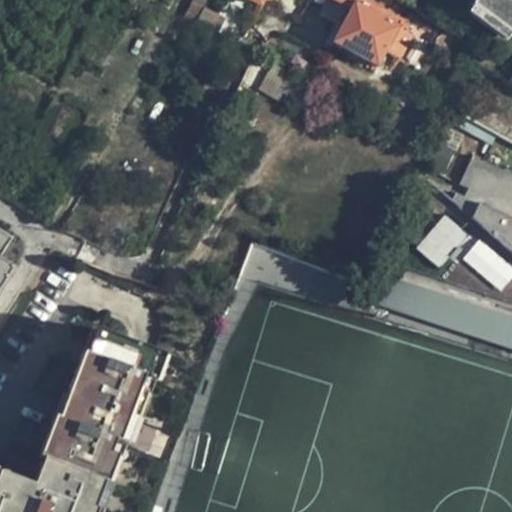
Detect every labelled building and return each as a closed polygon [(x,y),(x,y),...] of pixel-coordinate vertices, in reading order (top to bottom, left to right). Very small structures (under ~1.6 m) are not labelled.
[(353,4),(355,0),(333,0),(351,9),(353,4)] [(402,12),(382,0),(355,0),(353,4),(396,29),(386,48),(398,54),(408,36),(407,35),(407,29),(405,20),(402,12)] [(511,30),(511,0),(481,0),(474,10),(509,34),(511,30)] [(396,29),(353,4),(351,9),(331,44),(376,68),(386,48),(396,29)] [(435,24),(446,31),(459,12),(447,5),(435,24)] [(416,19),(407,35),(408,36),(433,49),(440,34),(416,19)] [(443,128),(459,94),(403,68),(393,88),(412,97),(405,110),(443,128)] [(468,195),(464,203),(478,209),(470,226),(511,260),(511,176),(470,157),(455,189),(468,195)] [(478,209),(464,203),(452,197),(447,206),(470,226),(478,209)] [(0,234),(0,295),(15,272),(3,264),(15,244),(0,234)] [(511,319),(384,277),(376,301),(511,346),(511,319)] [(109,487),(119,461),(123,462),(152,382),(156,383),(166,355),(93,329),(69,393),(62,390),(35,459),(42,462),(31,488),(0,475),(0,511),(103,511),(112,488),(109,487)]
